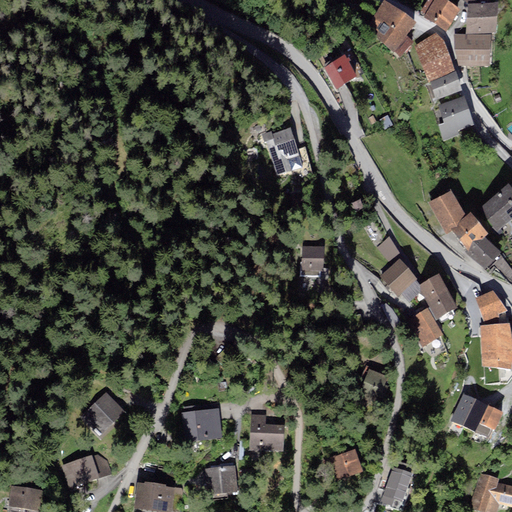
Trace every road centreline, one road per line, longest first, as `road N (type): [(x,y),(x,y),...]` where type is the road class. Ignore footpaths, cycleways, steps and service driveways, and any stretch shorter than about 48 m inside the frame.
road 1 (residential): [(365,508),(399,396),(396,349),(342,247),(299,94),(280,70),(178,0)]
road 2 (residential): [(193,0),(302,61),(403,219),(428,244),(511,295)]
road 3 (residential): [(303,511),(298,425),(269,356),(253,337),(210,327),(182,354),(111,511)]
road 4 (unknown): [(365,508),(419,487),(468,382),(478,326),(457,264)]
road 5 (residential): [(400,8),(447,40),(472,100)]
